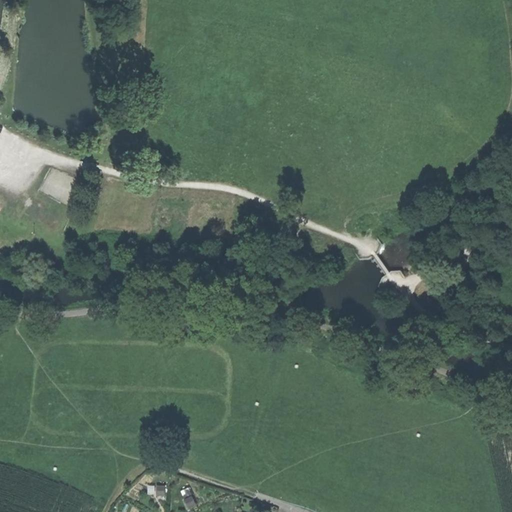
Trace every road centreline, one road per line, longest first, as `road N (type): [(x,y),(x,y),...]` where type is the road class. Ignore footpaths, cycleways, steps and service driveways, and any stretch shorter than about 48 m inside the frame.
road 1 (track): [(0,333),(44,342),(195,330),(257,336),(511,435)]
road 2 (track): [(341,236),(242,192),(63,162),(16,164)]
